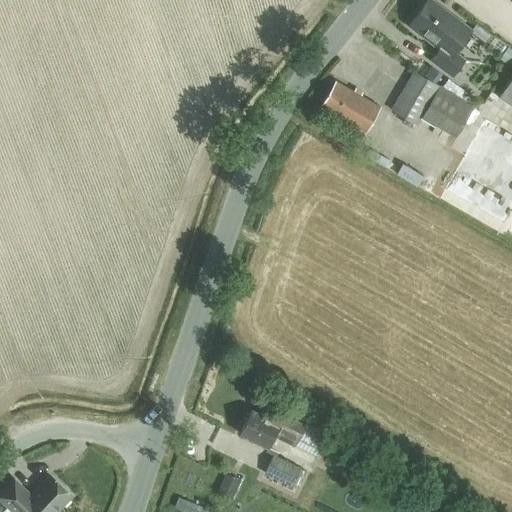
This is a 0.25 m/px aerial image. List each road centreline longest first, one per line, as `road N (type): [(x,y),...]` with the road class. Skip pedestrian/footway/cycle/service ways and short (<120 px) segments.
road 1 (tertiary): [(150,448),(260,140),(365,0)]
road 2 (unclassified): [(0,457),(30,436),(68,429),(150,448)]
